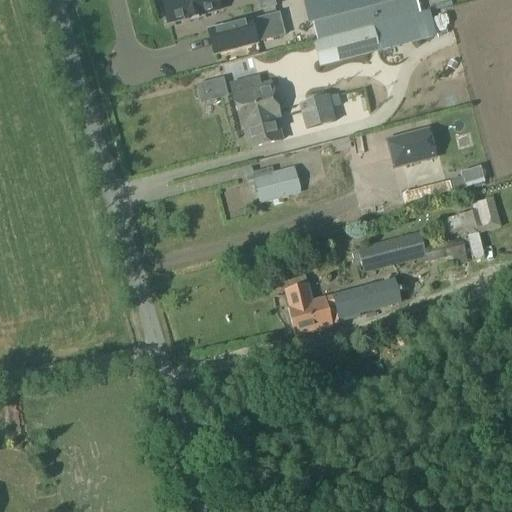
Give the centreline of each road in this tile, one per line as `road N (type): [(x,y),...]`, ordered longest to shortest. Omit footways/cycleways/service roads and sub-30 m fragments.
road 1 (unclassified): [(204,511),(54,0)]
road 2 (unknown): [(168,386),(511,267)]
